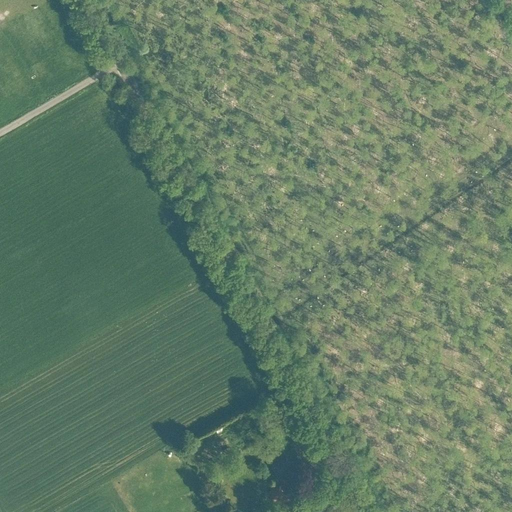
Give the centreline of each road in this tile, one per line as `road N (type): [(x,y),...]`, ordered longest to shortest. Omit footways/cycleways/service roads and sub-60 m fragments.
road 1 (tertiary): [(362,511),(80,0)]
road 2 (track): [(115,63),(0,130)]
